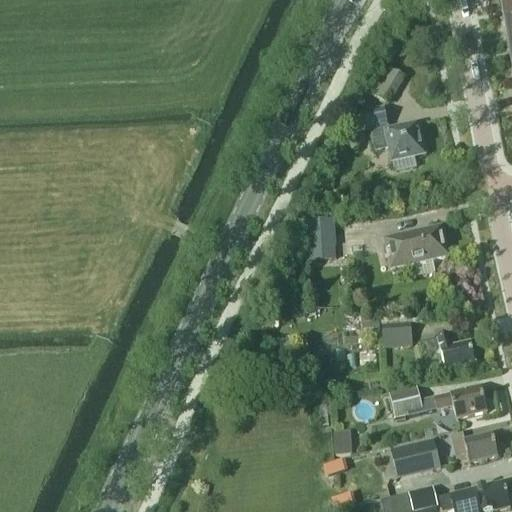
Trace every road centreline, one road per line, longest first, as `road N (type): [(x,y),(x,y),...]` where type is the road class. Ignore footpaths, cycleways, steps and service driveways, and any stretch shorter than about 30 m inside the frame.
road 1 (secondary): [(99,511),(343,0)]
road 2 (residential): [(492,184),(458,0)]
